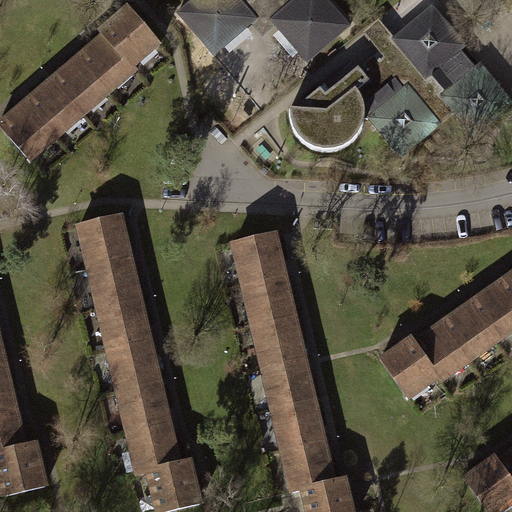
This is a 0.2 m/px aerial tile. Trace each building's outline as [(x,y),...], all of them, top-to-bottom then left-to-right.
[(189,15),(216,47),(247,20),(252,25),(256,20),(272,21),(276,27),(281,21),(309,54),(341,27),(345,32),(351,27),(328,0),(194,0),(178,14),(183,20),(189,15)] [(101,38),(0,123),(0,129),(24,157),(129,68),(126,64),(152,42),(125,10),(97,34),(101,38)] [(365,119),(370,120),(398,154),(450,109),(471,133),(510,100),(482,65),(476,69),(461,51),(466,47),(437,11),(400,43),(394,38),(325,96),(321,90),(296,110),(290,111),(290,119),(293,129),(294,133),(298,139),(300,141),(303,143),(307,147),(312,150),(319,152),(325,152),(329,152),(338,151),(346,148),(354,143),(359,137),(363,130),(365,119)] [(146,473),(155,511),(159,511),(194,504),(184,461),(173,464),(115,217),(77,226),(136,475),(146,473)] [(304,503),(306,511),(347,511),(340,479),(328,481),(271,234),(232,243),(290,492),(297,491),(300,504),(304,503)] [(511,322),(511,274),(413,344),(410,339),(378,361),(402,394),(431,373),(434,377),(511,322)] [(0,488),(2,495),(40,486),(30,444),(18,447),(0,371),(0,488)] [(511,451),(495,464),(492,459),(462,480),(485,511),(486,511),(511,494),(511,451)]
